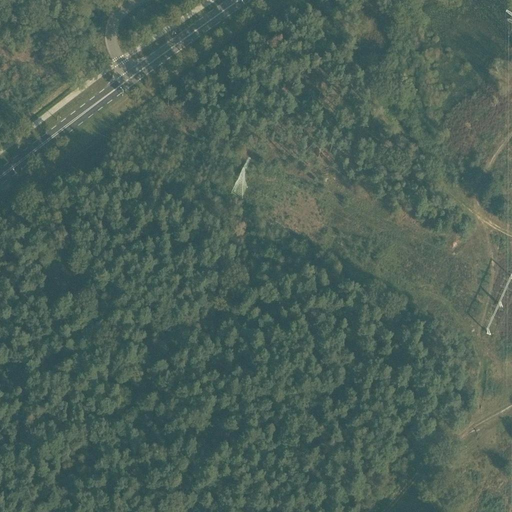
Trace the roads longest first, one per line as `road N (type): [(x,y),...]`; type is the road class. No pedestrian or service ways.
road 1 (primary): [(0,177),(131,77)]
road 2 (primary): [(131,77),(240,0)]
